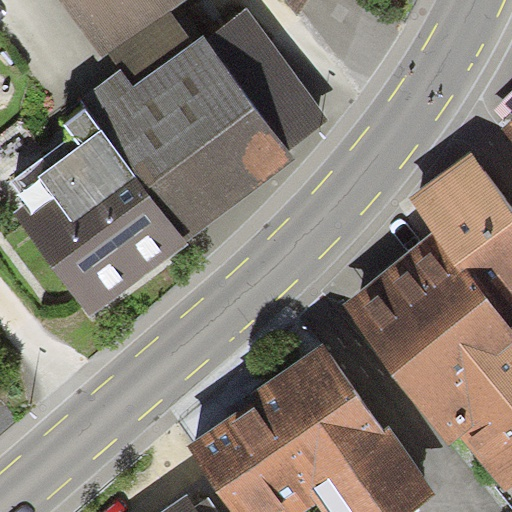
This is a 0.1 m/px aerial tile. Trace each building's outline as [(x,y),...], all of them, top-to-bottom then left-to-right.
[(61,0),(103,60),(170,14),(191,0),(61,0)] [(247,13),(203,43),(280,154),(323,125),(247,13)] [(195,49),(170,14),(103,60),(115,78),(127,95),(195,49)] [(115,78),(83,100),(90,110),(139,180),(182,243),(290,169),(280,154),(203,43),(195,49),(127,95),(115,78)] [(139,180),(90,110),(59,132),(75,156),(31,186),(43,203),(63,232),(139,180)] [(511,126),(497,140),(511,156),(511,126)] [(511,219),(467,158),(407,202),(434,239),(340,307),(445,451),(456,443),(496,499),(511,487),(511,219)] [(182,243),(139,180),(63,232),(43,203),(17,221),(90,325),(191,256),(182,243)] [(328,351),(191,446),(236,511),(304,511),(315,505),(320,511),(429,511),(436,508),(328,351)] [(203,511),(195,499),(173,511),(203,511)]
